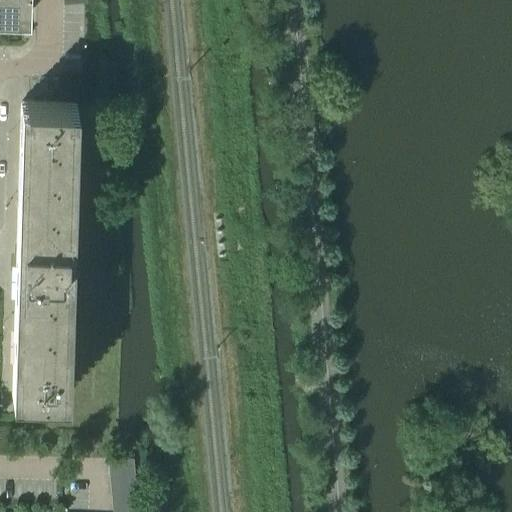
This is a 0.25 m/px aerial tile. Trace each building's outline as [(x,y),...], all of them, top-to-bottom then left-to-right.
[(0,0),(0,12),(28,13),(28,0),(0,0)] [(66,395),(75,104),(21,102),(16,264),(12,394),(66,395)] [(107,472),(131,470),(130,457),(106,460),(107,472)] [(108,485),(132,482),(131,470),(107,472),(108,485)] [(110,497),(134,495),(132,482),(108,485),(110,497)] [(111,510),(135,507),(134,495),(110,497),(111,510)]
